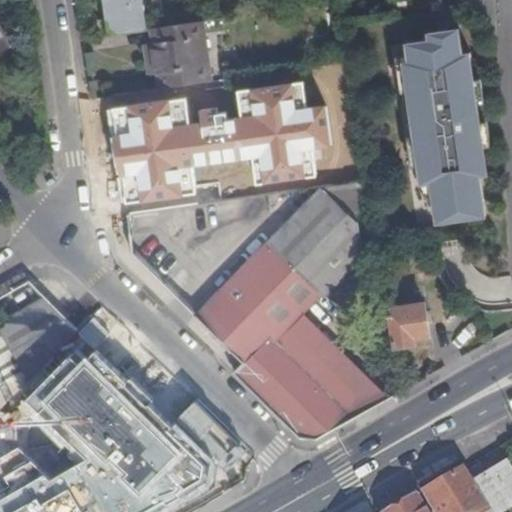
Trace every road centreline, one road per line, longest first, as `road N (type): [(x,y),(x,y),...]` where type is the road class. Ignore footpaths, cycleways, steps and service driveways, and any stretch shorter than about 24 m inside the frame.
road 1 (residential): [(45,234),(311,490)]
road 2 (residential): [(54,0),(83,182),(45,234)]
road 3 (unknown): [(68,203),(268,174)]
road 4 (primary): [(433,418),(311,490)]
